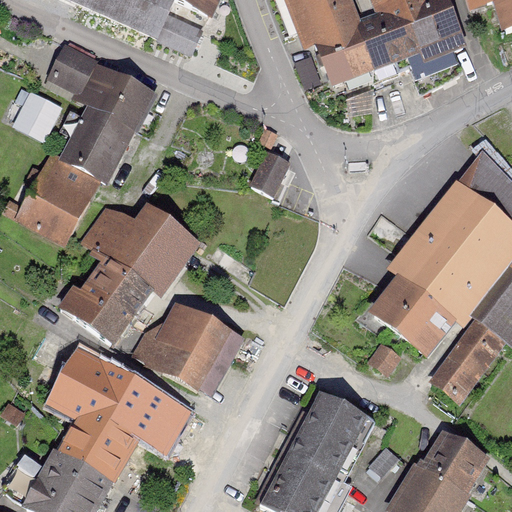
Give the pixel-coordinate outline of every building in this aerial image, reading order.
[(50,0),(50,1),(189,61),(201,34),(172,21),(177,11),(151,0),(50,0)] [(225,0),(151,0),(177,11),(215,26),(225,0)] [(352,0),(281,0),(318,105),(466,54),(447,0),(371,0),(379,24),(363,29),(352,0)] [(511,0),(462,0),(469,22),(496,15),(503,42),(511,39),(511,0)] [(161,103),(68,53),(52,84),(83,100),(79,108),(88,113),(61,162),(57,169),(99,192),(110,198),(161,103)] [(67,115),(32,98),(14,132),(49,150),(67,115)] [(388,275),(399,284),(457,328),(467,335),(426,390),(462,416),(508,355),(511,357),(511,172),(482,150),(388,275)] [(57,169),(61,162),(54,158),(17,226),(66,253),(99,192),(57,169)] [(291,168),(270,158),(252,197),(273,206),(291,168)] [(165,311),(204,252),(148,216),(138,231),(107,211),(82,250),(95,258),(91,263),(104,272),(87,298),(76,292),(61,315),(121,354),(154,303),(165,311)] [(457,328),(399,284),(370,321),(428,365),(457,328)] [(134,358),(214,402),(245,344),(178,308),(165,332),(146,336),(134,358)] [(51,414),(73,426),(138,461),(144,450),(174,466),(200,418),(49,337),(35,363),(68,381),(51,414)] [(403,363),(380,351),(369,372),(392,384),(403,363)] [(320,400),(263,511),(325,511),(369,425),(320,400)] [(110,511),(138,461),(73,426),(29,511),(110,511)] [(463,511),(491,468),(445,440),(400,511),(463,511)]
